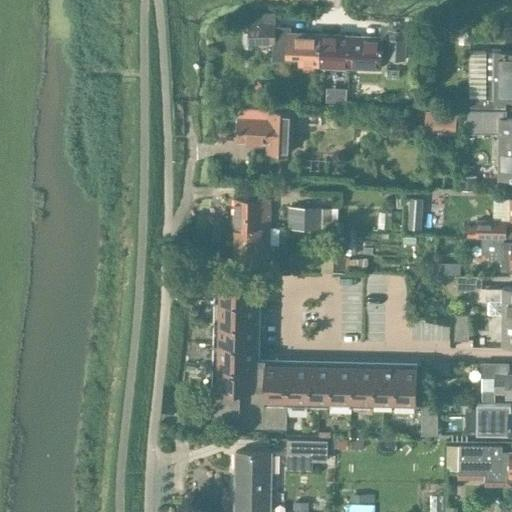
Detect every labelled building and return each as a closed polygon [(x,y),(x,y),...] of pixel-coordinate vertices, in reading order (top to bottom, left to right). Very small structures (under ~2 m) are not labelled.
[(318,64),(320,34),(291,32),(291,25),(274,25),(274,24),(273,24),(273,12),(249,12),(249,24),(249,42),(272,42),(272,60),(290,61),(290,54),(300,55),(299,63),(318,64)] [(390,58),(404,58),(406,27),(387,26),(386,57),(390,58)] [(349,66),(350,35),(320,34),(318,64),(349,66)] [(350,35),(349,66),(379,67),(381,37),(350,35)] [(511,50),(469,50),(468,94),(467,94),(467,108),(503,108),(504,108),(505,97),(511,97),(511,50)] [(346,102),(346,87),(326,86),(325,102),(346,102)] [(292,109),(243,107),(243,114),(239,114),(237,139),(268,141),(268,149),(290,150),(292,109)] [(511,117),(503,117),(503,108),(467,108),(465,108),(464,130),(498,130),(497,178),(511,177),(511,117)] [(426,109),(424,134),(440,135),(440,131),(455,132),(457,111),(426,109)] [(460,190),(477,190),(476,176),(459,176),(460,190)] [(270,228),(270,226),(271,197),(235,196),(234,227),(270,228)] [(481,235),(504,236),(511,236),(511,196),(509,197),(508,229),(506,228),(506,220),(476,219),(475,226),(467,226),(467,235),(481,235)] [(409,197),(407,227),(421,228),(423,197),(409,197)] [(337,228),(337,207),(322,207),(322,206),(288,205),(288,226),(321,227),(337,228)] [(270,228),(234,227),(233,256),(270,256),(270,243),(278,244),(279,227),(270,226),(270,228)] [(511,240),(504,241),(504,236),(481,235),(481,253),(489,253),(489,258),(502,259),(502,270),(511,270),(511,265),(511,240)] [(321,271),(342,271),(342,268),(365,268),(365,265),(366,257),(362,257),(348,257),(348,256),(342,255),(322,255),(321,271)] [(460,273),(460,262),(436,261),(435,273),(460,273)] [(481,289),(481,274),(455,274),(454,288),(481,289)] [(214,299),(256,299),(256,278),(214,278),(214,299)] [(503,287),(485,287),(485,299),(489,299),(489,312),(503,313),(511,313),(511,285),(503,285),(503,287)] [(213,320),(255,320),(256,299),(214,299),(213,320)] [(468,339),(468,313),(454,313),(454,339),(468,339)] [(511,313),(503,313),(503,341),(511,341),(511,313)] [(213,343),(254,343),(255,320),(213,320),(213,343)] [(254,361),(254,343),(213,343),(212,361),(254,361)] [(239,388),(252,388),(254,361),(212,361),(211,387),(239,388)] [(263,389),(265,362),(254,361),(252,388),(263,389)] [(432,361),(432,374),(442,374),(443,361),(432,361)] [(286,404),(287,362),(265,362),(263,389),(263,398),(263,403),(264,403),(286,404)] [(307,404),(308,363),(287,362),(286,404),(307,404)] [(511,369),(508,370),(508,362),(481,362),(481,376),(482,376),(482,391),(482,402),(494,401),(494,391),(507,391),(507,393),(511,393),(511,369)] [(328,405),(329,363),(308,363),(307,404),(328,405)] [(351,405),(351,364),(329,363),(328,405),(351,405)] [(372,406),(372,364),(351,364),(351,405),(372,406)] [(394,406),(396,365),(372,364),(372,406),(394,406)] [(396,365),(394,406),(416,407),(417,365),(396,365)] [(237,415),(238,416),(239,388),(211,387),(211,415),(237,415)] [(421,402),(421,434),(440,435),(441,403),(421,402)] [(285,427),(286,427),(286,404),(264,403),(264,426),(285,427)] [(510,404),(478,404),(477,432),(508,432),(511,432),(511,409),(511,410),(510,404)] [(287,438),(286,452),(311,453),(311,459),(327,459),(329,459),(330,439),(327,439),(287,438)] [(334,439),(334,447),(352,447),(352,439),(334,439)] [(511,474),(511,449),(509,450),(509,444),(459,444),(458,469),(485,469),(484,482),(506,482),(506,478),(509,478),(509,475),(511,474)] [(268,511),(270,451),(236,450),(234,510),(268,511)] [(375,493),(359,493),(359,501),(375,501),(375,493)] [(294,501),(293,511),(307,511),(308,502),(294,501)]
